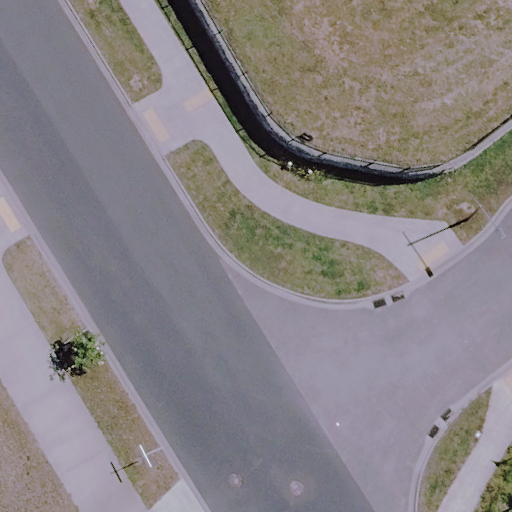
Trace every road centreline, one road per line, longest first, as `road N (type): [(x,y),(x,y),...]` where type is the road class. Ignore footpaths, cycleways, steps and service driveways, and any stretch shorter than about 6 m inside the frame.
road 1 (tertiary): [(253,457),(0,29)]
road 2 (residential): [(253,457),(511,280)]
